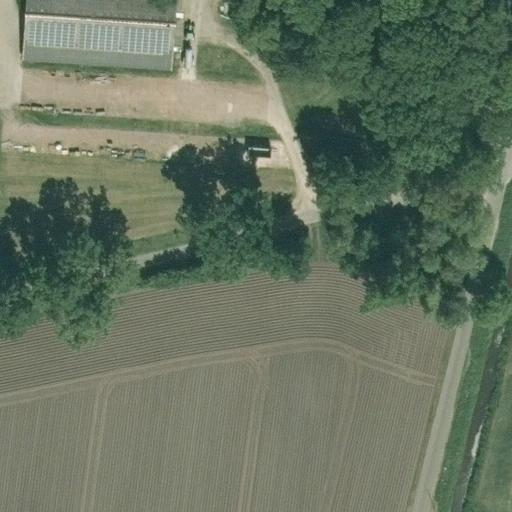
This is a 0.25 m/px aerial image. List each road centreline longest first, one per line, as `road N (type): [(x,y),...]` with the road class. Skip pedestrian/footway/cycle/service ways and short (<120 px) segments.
road 1 (unclassified): [(511,155),(468,186),(0,291)]
road 2 (residential): [(511,158),(418,511)]
